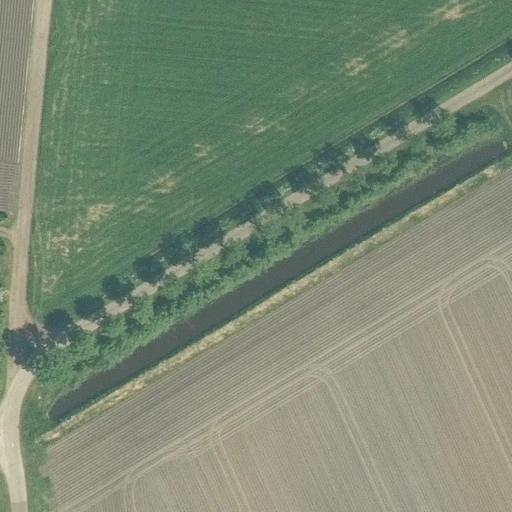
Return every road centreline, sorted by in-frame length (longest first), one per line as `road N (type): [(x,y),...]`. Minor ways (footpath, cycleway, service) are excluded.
road 1 (unclassified): [(7,435),(15,388),(37,358),(125,297),(511,68)]
road 2 (track): [(15,388),(46,0)]
